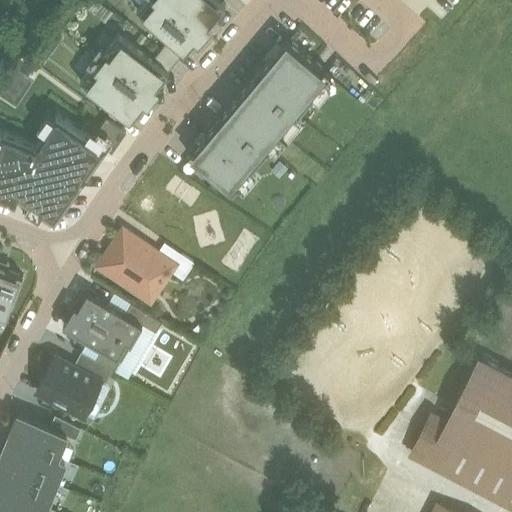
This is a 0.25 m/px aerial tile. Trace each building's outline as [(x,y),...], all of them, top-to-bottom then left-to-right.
[(225,6),(218,0),(142,0),(136,8),(185,51),(225,6)] [(170,70),(120,32),(82,81),(133,119),(170,70)] [(284,42),(189,159),(232,194),(328,77),(284,42)] [(2,135),(0,139),(0,198),(17,205),(21,197),(56,222),(105,150),(61,119),(39,150),(2,135)] [(122,223),(94,265),(152,303),(174,269),(180,260),(161,248),(122,223)] [(167,239),(161,248),(180,260),(174,269),(186,277),(198,258),(167,239)] [(20,271),(0,263),(0,311),(5,314),(20,271)] [(128,312),(82,286),(62,320),(105,345),(124,355),(143,320),(128,312)] [(133,303),(128,312),(143,320),(158,329),(163,319),(133,303)] [(105,345),(98,358),(114,366),(117,367),(124,355),(105,345)] [(84,350),(78,362),(107,378),(114,366),(98,358),(84,350)] [(58,352),(38,391),(87,417),(107,378),(78,362),(58,352)] [(511,373),(480,357),(448,419),(433,411),(412,451),(511,501),(511,373)] [(17,409),(0,451),(0,511),(45,511),(68,456),(60,453),(69,430),(17,409)] [(463,511),(440,500),(433,511),(463,511)]
